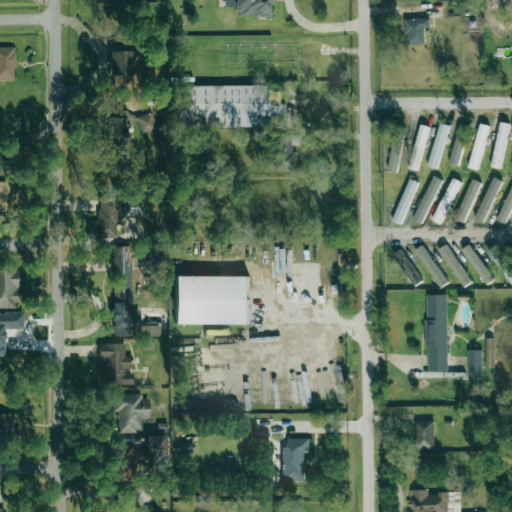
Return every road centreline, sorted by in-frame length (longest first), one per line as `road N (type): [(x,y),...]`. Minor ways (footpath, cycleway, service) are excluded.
road 1 (residential): [(63,511),(57,0)]
road 2 (residential): [(369,511),(365,0)]
road 3 (residential): [(365,104),(511,102)]
road 4 (residential): [(0,20),(129,20)]
road 5 (residential): [(0,475),(127,477)]
